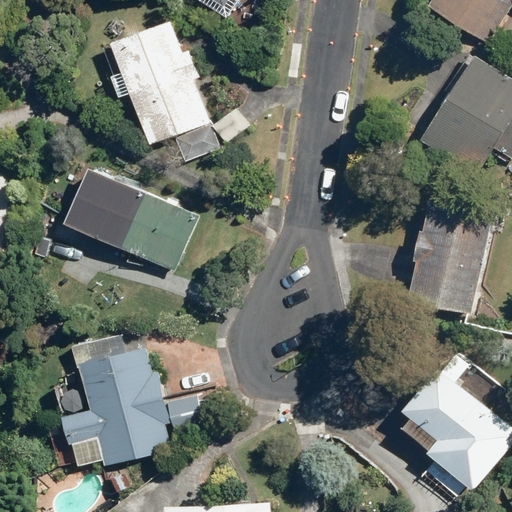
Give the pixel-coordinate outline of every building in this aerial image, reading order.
[(196,0),(229,21),(242,0),(196,0)] [(511,0),(430,0),(428,5),(491,44),(511,10),(511,0)] [(121,102),(134,98),(153,148),(213,125),(198,84),(205,81),(195,54),(188,57),(175,23),(115,46),(125,75),(112,80),(121,102)] [(494,150),(511,160),(511,73),(478,53),(424,143),(478,176),(494,150)] [(229,150),(255,127),(239,108),(212,131),(229,150)] [(94,170),(69,225),(84,232),(180,275),(204,220),(94,170)] [(417,228),(413,262),(418,263),(411,307),(476,317),(490,216),(430,208),(427,230),(417,228)] [(148,349),(132,352),(128,335),(80,346),(95,407),(65,415),(73,445),(102,437),(109,467),(172,452),(166,426),(172,425),(160,373),(154,374),(148,349)] [(432,452),(430,454),(438,460),(425,477),(456,501),(469,483),(479,491),(511,446),(511,425),(438,370),(404,416),(410,420),(403,430),(432,452)] [(200,393),(169,401),(178,432),(208,424),(200,393)]
